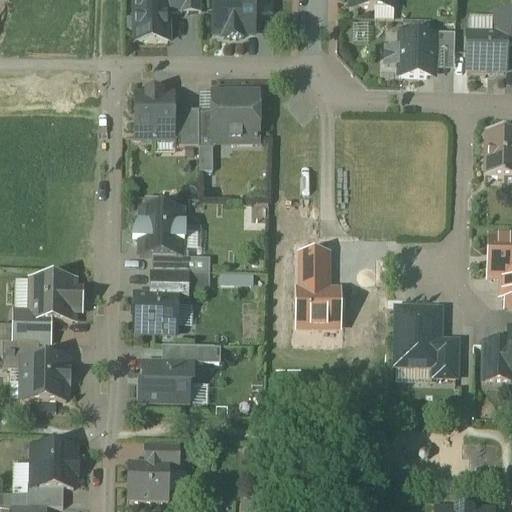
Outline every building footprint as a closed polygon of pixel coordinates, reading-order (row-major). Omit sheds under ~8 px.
[(134,0),(134,46),(167,47),(167,15),(166,0),(134,0)] [(166,0),(167,15),(179,15),(179,17),(200,17),(199,0),(166,0)] [(212,0),(212,38),(223,38),(223,42),(243,42),(243,38),(252,38),(252,18),(252,0),(212,0)] [(252,0),(252,18),(272,18),(272,0),(252,0)] [(350,0),(350,12),(393,13),(392,0),(350,0)] [(511,20),(493,20),(493,40),(505,40),(504,56),(511,56),(511,20)] [(454,39),(437,39),(436,43),(438,43),(437,55),(453,55),(454,39)] [(493,40),(467,40),(466,75),(487,76),(494,77),(494,76),(504,76),(504,56),(505,40),(493,40)] [(436,43),(400,42),(398,82),(432,83),(433,75),(433,61),(437,58),(437,55),(438,43),(436,43)] [(453,55),(437,55),(437,58),(433,61),(433,75),(453,75),(453,55)] [(257,97),(211,98),(211,116),(211,147),(213,147),(257,147),(257,97)] [(160,98),(147,98),(146,101),(135,101),(135,143),(171,143),(171,142),(171,115),(171,101),(160,101),(160,98)] [(198,115),(171,115),(171,142),(178,142),(178,151),(198,151),(198,117),(198,116),(198,115)] [(211,116),(198,117),(198,151),(198,152),(213,152),(213,147),(211,147),(211,116)] [(511,137),(484,137),(483,183),(511,183),(511,137)] [(264,189),(248,189),(248,203),(264,203),(264,189)] [(158,204),(144,203),(143,215),(157,215),(158,204)] [(143,215),(139,215),(139,230),(136,230),(131,246),(139,246),(138,261),(151,261),(181,262),(181,258),(181,247),(183,247),(183,231),(181,231),(182,216),(157,215),(143,215)] [(511,244),(489,244),(488,283),(502,283),(511,283),(511,244)] [(181,262),(151,261),(151,278),(187,278),(187,266),(187,258),(181,258),(181,262)] [(207,266),(187,266),(187,278),(207,279),(207,266)] [(187,278),(151,278),(150,301),(176,302),(176,308),(186,309),(186,293),(187,278)] [(207,279),(187,278),(186,293),(206,294),(207,279)] [(250,282),(221,281),(220,290),(250,291),(250,282)] [(330,292),(300,292),(300,291),(280,291),(280,344),(300,344),(300,333),(330,333),(330,339),(372,339),(372,283),(337,282),(337,288),(331,288),(330,292)] [(511,283),(502,283),(502,302),(511,301),(511,283)] [(72,286),(31,286),(31,319),(30,326),(49,327),(72,327),(72,317),(80,317),(80,297),(72,297),(72,286)] [(150,301),(134,301),(134,315),(132,315),(131,326),(133,326),(133,339),(175,340),(176,308),(176,302),(150,301)] [(391,312),(391,372),(428,372),(428,385),(457,386),(458,343),(439,343),(439,313),(391,312)] [(49,327),(30,326),(31,319),(13,318),(13,348),(38,350),(49,350),(49,327)] [(13,348),(2,348),(1,376),(22,376),(22,366),(37,367),(38,350),(13,348)] [(509,351),(485,350),(484,386),(509,387),(509,381),(508,381),(509,351)] [(197,352),(161,352),(161,370),(192,370),(191,378),(197,378),(197,352)] [(37,367),(22,366),(22,376),(21,406),(65,407),(66,390),(67,390),(67,377),(66,377),(66,367),(37,367)] [(161,370),(143,369),(143,393),(139,393),(139,409),(187,410),(187,394),(191,394),(191,378),(192,370),(161,370)] [(178,452),(144,451),(143,470),(168,471),(168,477),(178,477),(178,452)] [(73,455),(32,454),(32,478),(36,478),(35,492),(31,492),(31,495),(62,495),(72,495),(73,482),(76,482),(76,469),(73,469),(73,455)] [(143,470),(127,470),(126,509),(167,510),(168,477),(168,471),(143,470)] [(61,511),(62,495),(31,495),(31,492),(26,491),(26,511),(61,511)]
